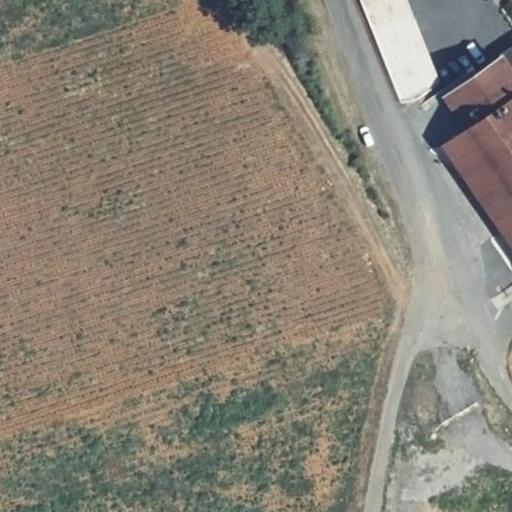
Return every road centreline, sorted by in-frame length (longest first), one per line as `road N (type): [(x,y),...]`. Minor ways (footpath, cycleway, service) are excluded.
road 1 (unclassified): [(373,511),(427,275),(338,0)]
road 2 (track): [(218,0),(417,312)]
